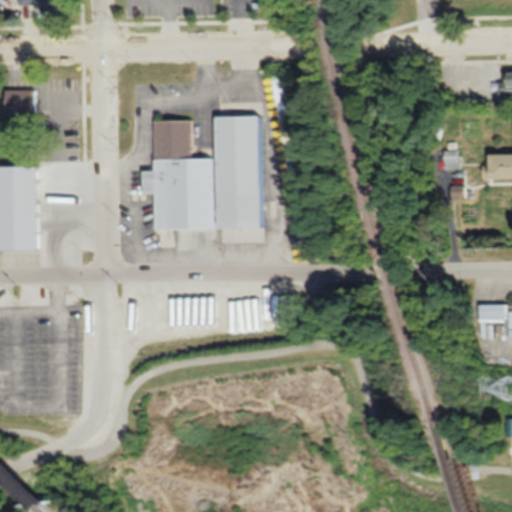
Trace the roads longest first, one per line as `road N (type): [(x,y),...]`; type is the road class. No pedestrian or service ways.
road 1 (residential): [(105,46),(105,373),(95,420),(32,459)]
road 2 (residential): [(363,272),(0,276)]
road 3 (secondary): [(309,43),(0,47)]
road 4 (secondary): [(511,39),(366,42)]
